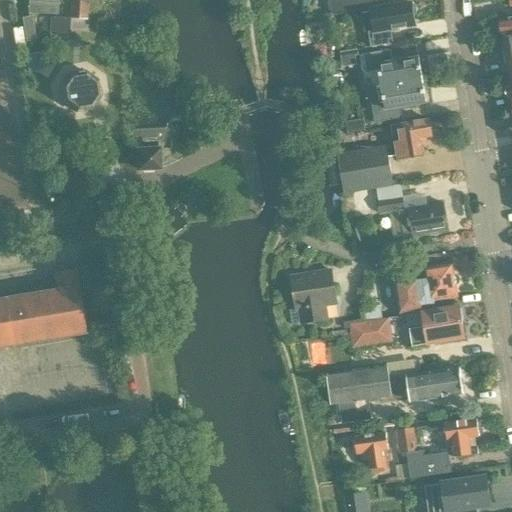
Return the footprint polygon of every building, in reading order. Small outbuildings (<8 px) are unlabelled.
[(28,0),(28,14),(58,15),(59,1),(66,1),(65,0),(28,0)] [(87,0),(71,0),(70,19),(86,20),(87,0)] [(382,0),(330,0),(332,14),(379,7),(384,6),(382,0)] [(375,32),(369,33),(371,48),(392,44),(393,44),(391,31),(416,27),(414,17),(417,15),(415,6),(412,5),(412,3),(371,10),(375,32)] [(502,39),(511,37),(511,18),(499,20),(502,39)] [(511,37),(502,39),(505,57),(511,55),(511,37)] [(374,73),(377,88),(423,81),(419,58),(393,62),(391,50),(364,55),(366,74),(374,73)] [(84,72),(69,75),(60,88),(63,103),(75,112),(91,109),(100,96),(97,81),(84,72)] [(423,81),(377,88),(379,103),(371,104),(374,123),(402,119),(400,107),(426,103),(423,81)] [(391,126),(397,160),(423,156),(420,139),(432,137),(429,120),(391,126)] [(337,154),(344,194),(393,186),(386,146),(337,154)] [(137,151),(137,171),(159,169),(158,150),(137,151)] [(403,198),(378,202),(380,214),(399,211),(403,237),(413,236),(447,231),(442,204),(409,209),(405,209),(403,198)] [(453,265),(425,269),(426,277),(395,282),(400,313),(423,310),(423,307),(434,305),(433,301),(458,297),(453,265)] [(325,306),(337,304),(331,270),(291,277),(296,309),(290,310),(292,325),(302,323),(328,319),(325,306)] [(0,350),(93,335),(86,293),(85,293),(82,274),(63,277),(66,296),(0,307),(0,350)] [(382,319),(380,306),(364,309),(366,322),(382,319)] [(407,315),(412,347),(464,339),(459,307),(407,315)] [(387,368),(328,377),(332,405),(336,404),(339,424),(368,420),(365,400),(391,396),(389,379),(387,368)] [(407,376),(410,401),(426,398),(426,399),(463,394),(459,368),(423,374),(407,376)] [(447,452),(453,451),(454,457),(471,455),(470,446),(475,445),(474,437),(479,437),(478,433),(482,433),(480,423),(477,423),(477,420),(445,425),(447,441),(446,441),(447,452)] [(417,453),(413,429),(396,432),(399,455),(406,454),(417,453)] [(357,454),(362,454),(363,461),(369,460),(370,469),(386,467),(384,450),(388,450),(386,433),(354,438),(355,441),(352,441),(353,452),(356,451),(357,454)] [(406,454),(410,480),(450,474),(447,456),(446,452),(435,454),(426,455),(426,451),(417,453),(406,454)] [(426,487),(430,511),(474,511),(474,509),(490,506),(485,477),(442,483),(442,485),(426,487)]
